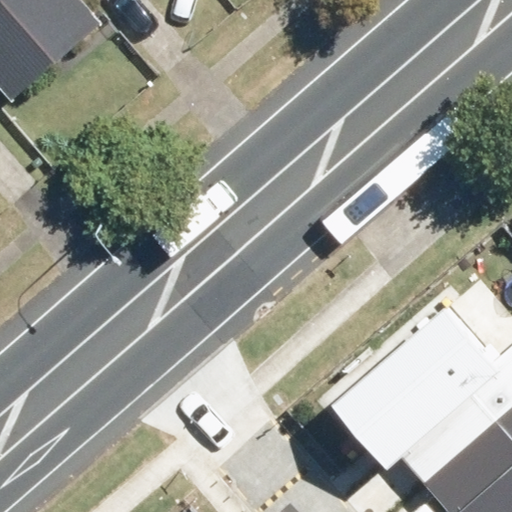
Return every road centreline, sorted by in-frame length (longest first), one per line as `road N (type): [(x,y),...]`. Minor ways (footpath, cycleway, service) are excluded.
road 1 (secondary): [(152,301),(491,0)]
road 2 (residential): [(330,511),(152,301)]
road 3 (secondary): [(0,437),(152,301)]
